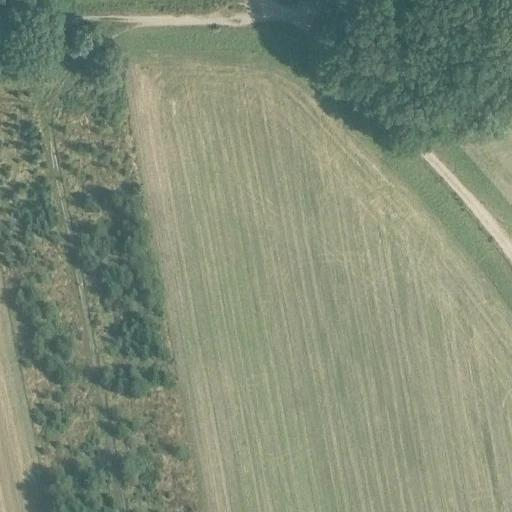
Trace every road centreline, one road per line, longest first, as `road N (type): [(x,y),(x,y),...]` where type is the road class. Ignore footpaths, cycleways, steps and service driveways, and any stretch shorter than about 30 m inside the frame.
road 1 (track): [(153,18),(107,34),(48,105),(123,511)]
road 2 (track): [(351,0),(336,12),(86,18),(0,38)]
road 3 (track): [(277,12),(303,27),(413,140),(511,266)]
